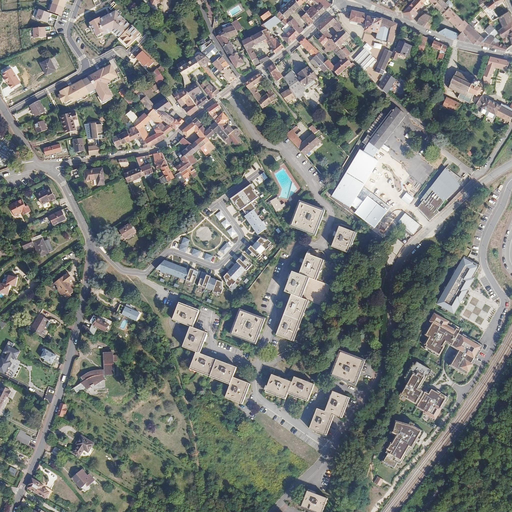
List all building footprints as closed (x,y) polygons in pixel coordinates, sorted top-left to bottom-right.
[(54,0),(51,12),(62,15),(67,1),(70,2),(70,0),(54,0)] [(296,0),(293,0),(281,11),(287,18),(301,6),(296,0)] [(328,9),(321,4),(314,11),(305,1),(306,0),(308,0),(309,0),(296,0),(301,6),(302,7),(315,21),(328,9)] [(316,0),(321,4),(328,9),(333,4),(327,0),(316,0)] [(414,0),(410,5),(417,11),(419,8),(420,7),(421,8),(423,6),(422,5),(426,0),(414,0)] [(436,0),(434,2),(436,5),(440,8),(446,2),(444,0),(436,0)] [(454,3),(450,0),(447,0),(446,2),(440,8),(462,31),(469,23),(464,19),(452,8),(454,6),(454,3)] [(495,4),(494,1),(481,7),(484,10),(495,4)] [(418,12),(417,11),(410,5),(404,12),(409,15),(413,19),(418,12)] [(231,16),(242,11),(239,6),(228,11),(231,16)] [(315,21),(302,7),(298,11),(311,25),(315,21)] [(396,25),(380,19),(379,21),(368,16),(369,15),(365,14),(353,9),(350,17),(364,22),(363,25),(364,26),(363,29),(368,31),(369,30),(375,32),(373,38),(389,43),(396,25)] [(39,10),(36,19),(47,23),(49,18),(57,21),(58,17),(39,10)] [(102,34),(103,36),(111,32),(113,31),(120,37),(118,39),(124,44),(125,43),(129,46),(141,35),(132,25),(131,26),(116,11),(101,19),(100,18),(90,22),(91,25),(89,26),(93,33),(95,32),(97,36),(102,34)] [(264,22),(273,16),(270,12),(262,18),(264,22)] [(500,17),(503,27),(511,21),(511,18),(510,12),(500,17)] [(429,21),(433,16),(425,13),(420,19),(419,23),(424,26),(429,21)] [(283,20),(278,14),(266,23),(269,28),(271,30),(283,20)] [(331,40),(330,40),(324,46),(330,50),(331,51),(337,44),(348,56),(351,53),(346,47),(344,48),(341,44),(350,35),(344,30),(341,26),(338,21),(334,17),(333,16),(330,18),(318,27),(321,30),(328,38),(331,35),(327,30),(333,25),(339,32),(331,40)] [(161,22),(159,19),(152,23),(155,27),(161,22)] [(286,19),(283,21),(291,30),(287,34),(293,41),(297,38),(300,34),(294,27),(295,26),(291,21),(289,23),(286,19)] [(294,19),(291,21),(295,26),(294,27),(300,34),(304,31),(294,19)] [(243,28),(238,20),(233,23),(235,25),(239,31),(243,28)] [(509,34),(511,41),(511,21),(503,27),(497,31),(503,38),(509,34)] [(473,28),(474,28),(469,23),(462,31),(457,36),(456,37),(457,39),(463,40),(467,36),(468,36),(466,34),(472,28),(473,28)] [(239,31),(235,25),(225,30),(224,29),(219,32),(220,34),(218,36),(228,53),(236,66),(244,62),(239,52),(238,53),(228,36),(239,31)] [(51,28),(34,30),(35,40),(47,38),(46,33),(52,32),(51,28)] [(276,33),(273,34),(271,30),(269,28),(264,31),(268,39),(270,41),(278,37),(276,33)] [(474,43),(475,42),(481,35),(474,28),(473,28),(472,28),(466,34),(468,36),(467,36),(474,43)] [(259,58),(253,47),(266,40),(268,39),(264,31),(244,41),(254,60),(259,58)] [(418,48),(424,49),(427,37),(421,35),(418,48)] [(484,38),(481,35),(475,42),(477,43),(479,43),(484,38)] [(279,36),(278,37),(270,41),(275,49),(278,55),(286,48),(286,47),(279,36)] [(489,46),(492,47),(496,42),(490,37),(486,40),(484,38),(479,43),(489,46)] [(316,69),(324,63),(328,61),(323,55),(317,49),(311,43),(309,41),(306,39),(302,43),(303,44),(315,57),(311,60),(316,66),(315,67),(316,69)] [(205,44),(200,47),(203,54),(211,60),(214,64),(223,56),(218,50),(212,40),(205,44)] [(447,46),(434,40),(432,46),(440,49),(439,52),(441,53),(438,60),(442,61),(447,46)] [(497,40),(496,42),(492,47),(505,50),(509,47),(498,41),(497,40)] [(399,53),(407,57),(412,46),(400,41),(396,50),(395,52),(399,53)] [(358,66),(353,62),(352,63),(347,57),(348,56),(337,44),(331,51),(335,55),(337,54),(343,59),(335,66),(329,60),(328,61),(324,63),(331,70),(332,69),(338,75),(350,65),(354,70),(358,66)] [(386,48),(379,66),(385,69),(390,58),(393,51),(386,48)] [(431,51),(424,49),(418,48),(415,59),(428,62),(431,51)] [(390,58),(396,60),(399,54),(395,52),(396,50),(394,49),(393,51),(390,58)] [(365,70),(372,63),(361,50),(353,57),(365,70)] [(267,52),(259,57),(263,63),(271,58),(267,52)] [(194,53),(185,59),(187,62),(185,63),(186,65),(179,69),(184,78),(185,85),(189,83),(186,76),(193,72),(193,73),(201,67),(197,58),(194,53)] [(457,66),(470,69),(473,56),(460,53),(457,66)] [(211,60),(203,54),(197,58),(201,67),(211,77),(214,81),(216,79),(207,68),(209,66),(207,64),(211,60)] [(140,56),(134,62),(142,69),(148,63),(140,56)] [(228,62),(223,56),(214,64),(220,70),(222,72),(229,66),(231,65),(228,62)] [(483,77),(484,79),(484,84),(491,84),(490,78),(491,78),(496,67),(506,70),(510,61),(490,57),(488,63),(486,70),(483,77)] [(45,78),(55,72),(49,61),(39,66),(45,78)] [(276,66),(275,64),(269,68),(278,80),(283,77),(276,66)] [(69,87),(60,92),(61,94),(58,95),(62,103),(65,102),(66,103),(71,100),(72,102),(75,101),(90,94),(89,93),(96,90),(103,103),(113,97),(107,85),(111,82),(119,78),(112,66),(105,70),(104,69),(89,77),(90,78),(83,81),(70,87),(69,87)] [(229,66),(222,72),(231,82),(238,77),(229,66)] [(299,74),(300,75),(298,77),(307,89),(317,82),(315,80),(319,77),(311,67),(308,69),(307,68),(299,74)] [(152,74),(158,83),(164,78),(158,68),(151,73),(152,74)] [(293,70),(283,77),(291,88),(297,95),(299,99),(301,97),(299,94),(307,89),(298,77),(293,70)] [(396,78),(389,72),(380,87),(387,93),(388,91),(396,78)] [(260,92),(255,86),(265,80),(261,73),(244,82),(256,96),(258,95),(266,105),(267,105),(271,102),(273,101),(272,100),(278,95),(270,85),(260,92)] [(456,74),(448,91),(459,96),(457,101),(468,105),(472,99),(475,100),(479,98),(480,95),(479,92),(481,89),(477,87),(479,85),(476,83),(477,82),(474,81),(473,82),(456,74)] [(203,83),(205,85),(215,97),(221,92),(215,87),(215,88),(207,80),(203,83)] [(162,120),(166,114),(163,112),(167,109),(171,106),(165,97),(154,107),(141,92),(144,89),(142,88),(144,87),(141,84),(141,83),(130,91),(151,115),(149,116),(156,124),(158,126),(162,123),(161,122),(162,120)] [(190,96),(192,99),(202,92),(196,84),(185,91),(190,96)] [(215,97),(205,85),(201,88),(211,100),(215,97)] [(297,95),(291,88),(283,94),(288,101),(297,95)] [(174,96),(180,106),(185,103),(183,101),(190,96),(185,91),(179,95),(177,91),(173,93),(175,95),(174,96)] [(195,112),(199,109),(196,104),(192,99),(190,96),(183,101),(185,103),(186,104),(187,107),(188,108),(190,106),(195,112)] [(510,123),(511,118),(511,112),(502,107),(482,96),(476,105),(510,123)] [(206,97),(196,104),(199,109),(209,101),(206,97)] [(456,112),(461,104),(447,97),(443,105),(456,112)] [(29,106),(35,116),(44,111),(38,101),(29,106)] [(223,130),(228,125),(225,122),(228,119),(223,113),(220,115),(217,111),(220,109),(221,108),(217,102),(210,107),(207,109),(208,111),(216,122),(223,130)] [(502,107),(511,112),(511,104),(510,108),(506,106),(503,104),(502,107)] [(188,108),(186,110),(191,115),(195,112),(190,106),(188,108)] [(407,114),(398,106),(394,110),(393,109),(372,136),(374,137),(371,141),(381,148),(407,114)] [(137,130),(138,130),(149,122),(152,127),(156,124),(149,116),(146,113),(137,119),(131,111),(126,114),(137,130)] [(68,133),(78,130),(75,120),(79,118),(77,112),(73,113),(73,112),(63,115),(68,133)] [(173,120),(166,114),(162,120),(172,126),(176,122),(173,120)] [(424,119),(419,114),(418,116),(428,124),(429,122),(424,119)] [(185,120),(181,116),(176,122),(172,126),(175,128),(177,129),(185,120)] [(192,121),(193,122),(210,140),(218,132),(226,140),(230,137),(223,130),(216,122),(206,130),(199,122),(196,118),(192,121)] [(40,132),(49,129),(46,120),(37,123),(40,132)] [(92,138),(103,138),(103,122),(92,123),(92,138)] [(198,140),(197,139),(195,141),(201,148),(205,144),(211,152),(216,148),(210,140),(193,122),(182,131),(186,136),(194,130),(201,138),(198,140)] [(168,125),(166,127),(162,123),(158,126),(162,130),(166,135),(174,129),(168,125)] [(229,125),(228,125),(223,130),(230,137),(236,145),(241,140),(237,135),(241,132),(238,129),(236,128),(233,129),(229,125)] [(308,152),(321,141),(315,133),(303,144),(297,137),(298,135),(295,131),(299,128),(298,125),(293,129),(287,133),(306,155),(308,153),(308,152)] [(138,130),(137,130),(128,133),(131,139),(141,135),(138,130)] [(168,137),(166,135),(162,130),(146,140),(151,147),(168,137)] [(131,139),(128,133),(127,131),(122,133),(127,141),(131,139)] [(112,137),(117,145),(127,141),(122,133),(112,137)] [(374,137),(372,136),(371,137),(368,135),(362,141),(365,145),(363,148),(366,149),(364,152),(360,149),(332,196),(351,208),(352,206),(357,210),(355,213),(375,228),(389,207),(364,186),(379,160),(374,157),(381,148),(371,141),(374,137)] [(76,140),(77,151),(86,150),(84,139),(76,140)] [(146,139),(145,140),(142,141),(147,148),(151,147),(146,140),(146,139)] [(184,155),(190,164),(194,161),(191,156),(200,148),(201,148),(195,141),(186,150),(181,154),(182,156),(184,155)] [(63,151),(62,144),(46,148),(48,154),(63,151)] [(89,155),(101,154),(100,145),(89,145),(89,155)] [(164,168),(171,181),(176,178),(174,176),(169,167),(164,153),(156,154),(160,169),(164,168)] [(183,161),(176,167),(181,173),(191,165),(190,164),(184,155),(182,156),(181,154),(179,153),(177,154),(183,161)] [(143,156),(137,157),(142,167),(145,176),(154,172),(150,164),(147,165),(143,156)] [(191,165),(181,173),(180,173),(179,172),(174,176),(180,185),(186,180),(191,176),(196,171),(194,168),(191,171),(189,168),(192,166),(191,165)] [(86,170),(87,179),(98,177),(99,184),(105,183),(103,167),(86,170)] [(142,167),(126,174),(127,177),(129,183),(145,176),(142,167)] [(424,199),(418,207),(430,221),(441,211),(438,209),(446,200),(461,186),(459,182),(462,179),(446,167),(431,187),(434,191),(426,201),(424,199)] [(167,184),(163,177),(158,179),(162,186),(167,184)] [(233,198),(242,210),(244,208),(253,202),(260,197),(256,190),(257,190),(253,184),(233,198)] [(46,190),(45,190),(36,194),(41,204),(49,200),(50,201),(55,198),(50,188),(46,190)] [(414,199),(406,193),(402,199),(409,205),(414,199)] [(277,198),(270,202),(278,214),(288,209),(285,204),(282,206),(277,198)] [(14,216),(22,212),(23,214),(30,211),(27,205),(25,206),(21,199),(8,205),(14,216)] [(253,202),(244,208),(248,214),(254,210),(255,209),(257,208),(253,202)] [(324,211),(301,202),(293,225),(316,233),(321,219),(324,211)] [(248,214),(246,216),(250,222),(260,215),(255,209),(254,210),(248,214)] [(219,220),(225,217),(222,211),(216,214),(219,220)] [(407,211),(397,223),(401,226),(413,236),(422,227),(424,226),(407,211)] [(53,227),(66,221),(62,212),(48,218),(53,227)] [(260,215),(250,222),(252,224),(255,228),(264,221),(260,215)] [(227,219),(221,223),(225,229),(231,225),(227,219)] [(264,221),(255,228),(259,234),(268,227),(267,225),(268,225),(265,220),(264,221)] [(138,232),(131,223),(122,229),(128,239),(138,232)] [(356,232),(340,226),(337,234),(332,246),(348,252),(356,232)] [(232,239),(238,236),(234,227),(228,230),(232,239)] [(43,236),(23,243),(25,250),(36,246),(41,258),(50,254),(43,236)] [(389,263),(391,264),(395,263),(403,249),(407,243),(399,236),(385,253),(387,254),(388,254),(391,256),(389,258),(389,263)] [(179,250),(186,252),(190,239),(184,237),(179,250)] [(262,237),(259,240),(267,248),(268,249),(271,245),(270,244),(273,242),(269,238),(269,239),(262,237)] [(267,248),(259,240),(254,245),(253,246),(262,253),(267,248)] [(220,251),(225,255),(232,246),(227,242),(220,251)] [(253,246),(254,245),(253,245),(247,251),(257,260),(263,254),(262,253),(253,246)] [(464,256),(467,258),(472,250),(465,246),(460,254),(464,256)] [(194,248),(191,255),(198,257),(201,251),(194,248)] [(212,263),(215,257),(207,253),(204,259),(212,263)] [(300,274),(309,277),(316,280),(324,259),(308,253),(305,261),(300,274)] [(254,263),(244,254),(238,260),(239,261),(244,265),(247,269),(248,269),(254,263)] [(464,256),(437,303),(455,314),(468,290),(475,278),(473,277),(480,265),(467,258),(464,256)] [(172,260),(167,258),(158,268),(163,269),(163,270),(167,272),(168,271),(172,260)] [(179,263),(172,260),(168,271),(175,274),(179,263)] [(244,265),(239,261),(234,266),(242,274),(247,269),(244,265)] [(186,266),(179,263),(175,274),(181,276),(186,266)] [(192,268),(186,266),(181,276),(188,279),(192,268)] [(242,274),(234,266),(229,272),(235,277),(237,279),(242,274)] [(192,268),(188,279),(189,279),(188,280),(196,283),(201,270),(193,267),(192,268)] [(62,294),(66,298),(70,294),(71,293),(73,288),(69,284),(69,283),(68,282),(73,278),(67,271),(53,282),(58,288),(57,289),(60,293),(62,294)] [(292,294),(301,298),(309,277),(300,274),(293,271),(292,274),(285,291),(292,294)] [(211,279),(212,276),(213,275),(204,272),(199,285),(207,288),(208,287),(211,279)] [(235,277),(229,272),(225,275),(228,282),(229,284),(231,285),(234,283),(235,284),(238,280),(237,279),(235,277)] [(216,287),(219,278),(212,276),(211,279),(208,287),(215,289),(216,287)] [(14,289),(17,281),(8,278),(6,283),(2,282),(1,286),(0,285),(0,295),(6,297),(7,292),(12,289),(14,289)] [(224,280),(219,278),(216,287),(215,289),(214,291),(219,292),(219,291),(223,292),(225,287),(224,287),(224,280)] [(284,315),(300,321),(308,300),(301,298),(292,294),(289,301),(284,315)] [(141,313),(121,304),(117,312),(137,322),(141,313)] [(192,328),(194,328),(200,312),(181,305),(174,321),(182,324),(192,328)] [(265,320),(242,311),(233,334),(256,343),(260,334),(265,320)] [(456,347),(464,334),(460,332),(462,330),(458,328),(456,330),(447,325),(449,321),(436,314),(432,321),(434,322),(427,334),(431,336),(427,343),(428,344),(427,346),(440,354),(445,346),(443,345),(446,340),(451,343),(453,344),(453,345),(456,347)] [(300,321),(284,315),(282,321),(276,335),(292,341),(300,321)] [(40,336),(49,321),(40,316),(31,331),(40,336)] [(90,324),(109,333),(112,327),(111,326),(112,324),(102,319),(102,320),(94,316),(90,324)] [(92,326),(89,332),(95,335),(98,328),(92,326)] [(194,328),(192,328),(184,348),(197,353),(200,354),(206,339),(208,333),(194,328)] [(464,334),(456,347),(460,349),(458,352),(451,364),(467,373),(474,362),(473,362),(475,358),(477,359),(484,346),(464,334)] [(0,372),(7,376),(14,359),(16,360),(20,351),(7,345),(4,352),(4,353),(0,363),(0,372)] [(54,362),(57,356),(46,350),(41,359),(45,361),(43,364),(52,369),(56,363),(54,362)] [(112,351),(103,351),(103,369),(96,369),(88,371),(82,374),(79,376),(82,381),(81,381),(86,389),(109,375),(113,374),(112,351)] [(211,376),(217,360),(205,356),(200,354),(197,353),(191,369),(211,376)] [(366,362),(343,353),(334,376),(357,385),(363,371),(366,362)] [(232,384),(234,378),(238,368),(226,364),(217,360),(211,376),(232,384)] [(418,404),(426,391),(419,388),(420,387),(427,374),(429,375),(432,370),(416,362),(415,365),(413,364),(404,381),(408,383),(402,393),(409,396),(408,398),(418,404)] [(289,394),(293,383),(284,380),(273,376),(267,391),(288,399),(289,394)] [(234,378),(232,384),(227,399),(242,405),(246,395),(250,384),(234,378)] [(293,383),(289,394),(310,402),(316,386),(305,381),(295,378),(293,383)] [(9,391),(1,387),(0,389),(0,408),(5,398),(7,399),(10,393),(8,392),(9,391)] [(426,391),(418,404),(417,406),(425,411),(424,413),(436,420),(448,397),(437,391),(433,389),(431,394),(426,391)] [(327,413),(334,416),(343,419),(350,399),(334,393),(333,396),(327,413)] [(61,404),(57,415),(62,417),(63,415),(64,416),(67,409),(65,409),(66,406),(61,404)] [(334,416),(327,413),(319,410),(317,414),(311,431),(327,436),(334,416)] [(414,425),(396,420),(393,431),(397,434),(387,452),(389,453),(384,461),(394,468),(398,462),(401,464),(410,447),(413,448),(419,439),(423,430),(414,425)] [(16,437),(28,443),(30,439),(24,436),(25,434),(19,431),(16,437)] [(502,440),(494,434),(491,438),(506,449),(509,445),(505,442),(506,441),(503,438),(502,440)] [(93,444),(80,436),(75,445),(76,446),(72,453),(78,458),(82,450),(87,453),(93,444)] [(59,458),(63,453),(54,448),(51,453),(59,458)] [(8,473),(16,476),(18,469),(10,466),(8,473)] [(87,475),(81,469),(70,478),(79,488),(83,484),(85,486),(93,479),(89,474),(87,475)] [(378,476),(374,483),(381,486),(384,480),(378,476)] [(31,479),(27,488),(45,499),(49,493),(40,487),(41,485),(31,479)] [(322,511),(327,499),(308,492),(302,508),(306,510),(312,511),(322,511)]
